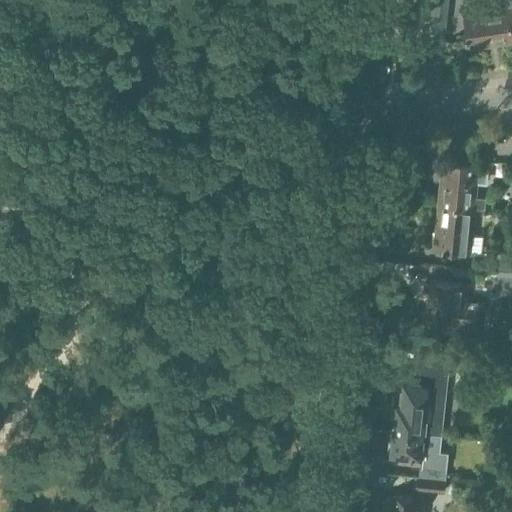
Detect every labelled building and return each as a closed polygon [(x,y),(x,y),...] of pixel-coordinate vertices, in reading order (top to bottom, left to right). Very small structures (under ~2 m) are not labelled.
[(432,0),(431,17),(447,18),(449,0),(432,0)] [(471,47),(511,40),(511,22),(509,6),(466,12),(471,47)] [(487,182),(489,161),(467,159),(467,163),(456,162),(456,160),(452,160),(452,161),(444,160),(440,204),(475,207),(474,208),(485,209),(487,197),(476,196),(477,181),(487,182)] [(470,251),(474,208),(475,207),(440,204),(436,248),(470,251)] [(499,269),(511,270),(511,253),(501,252),(499,269)] [(511,286),(511,270),(499,269),(497,285),(511,286)] [(479,328),(481,301),(466,299),(468,283),(433,280),(429,324),(479,328)] [(397,388),(392,430),(425,433),(430,434),(441,435),(442,424),(439,423),(442,392),(446,392),(449,363),(426,360),(424,381),(403,379),(403,381),(398,380),(397,388)] [(392,430),(390,454),(423,457),(421,477),(418,477),(448,480),(449,467),(429,446),(430,434),(425,433),(392,430)] [(385,501),(383,511),(424,511),(426,499),(434,500),(435,492),(446,493),(448,480),(418,477),(416,496),(398,494),(397,502),(385,501)]
